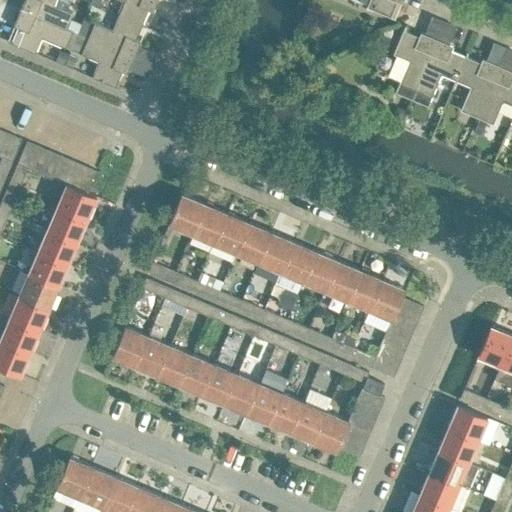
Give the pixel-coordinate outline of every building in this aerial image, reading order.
[(55,4),(56,0),(24,0),(21,8),(66,26),(70,19),(73,11),(55,4)] [(124,0),(119,14),(142,24),(148,9),(153,11),(157,0),(124,0)] [(401,2),(402,0),(369,0),(367,6),(395,18),(395,16),(391,14),(397,0),(401,2)] [(66,26),(21,8),(14,24),(18,26),(12,40),(8,38),(7,40),(35,51),(41,36),(65,45),(72,29),(66,26)] [(136,39),(142,24),(119,14),(113,28),(95,20),(88,37),(133,56),(140,41),(136,39)] [(70,19),(66,26),(72,29),(76,31),(77,32),(81,23),(70,19)] [(411,97),(436,37),(421,31),(419,35),(405,29),(403,28),(393,52),(397,54),(388,75),(400,80),(396,90),(411,97)] [(72,29),(65,45),(70,47),(76,31),(72,29)] [(77,32),(71,48),(98,59),(92,75),(120,87),(120,86),(116,84),(122,70),(127,72),(133,56),(88,37),(77,32)] [(390,36),(378,32),(372,50),(384,54),(390,36)] [(451,49),(453,45),(436,37),(411,97),(428,104),(441,72),(456,79),(466,55),(465,55),(451,49)] [(59,49),(55,59),(63,63),(68,52),(59,49)] [(69,54),(65,64),(74,67),(78,57),(69,54)] [(477,115),(498,64),(482,57),(481,62),(466,55),(456,79),(471,85),(461,108),(477,115)] [(511,102),(511,70),(498,64),(477,115),(493,122),(503,99),(511,102)] [(488,122),(478,118),(473,132),(482,136),(488,122)] [(0,152),(1,153),(10,131),(0,126),(0,152)] [(13,158),(22,136),(10,131),(1,153),(3,154),(13,158)] [(30,166),(39,143),(28,139),(19,161),(28,165),(30,166)] [(42,171),(51,148),(39,143),(30,166),(42,171)] [(53,176),(63,153),(51,148),(42,171),(53,176)] [(65,181),(75,158),(63,153),(53,176),(65,181)] [(0,178),(3,180),(13,158),(3,154),(0,161),(0,178)] [(77,186),(86,164),(75,158),(65,181),(67,181),(77,186)] [(19,187),(28,165),(19,161),(9,183),(19,187)] [(89,191),(98,169),(86,164),(77,186),(89,191)] [(89,191),(77,186),(67,181),(57,204),(87,217),(97,194),(89,191)] [(0,205),(9,209),(19,187),(9,183),(0,204),(0,205)] [(192,231),(205,202),(181,192),(169,221),(192,231)] [(215,241),(227,211),(205,202),(192,231),(215,241)] [(78,239),(87,217),(57,204),(48,226),(78,239)] [(0,230),(9,209),(0,205),(0,230)] [(236,250),(249,220),(227,211),(215,241),(236,250)] [(258,259),(271,230),(249,220),(236,250),(258,259)] [(78,239),(48,226),(38,249),(68,261),(78,239)] [(280,269),(293,239),(271,230),(258,259),(280,269)] [(303,278),(315,249),(293,239),(280,269),(303,278)] [(59,283),(68,261),(38,249),(29,271),(59,283)] [(325,288),(338,258),(315,249),(303,278),(325,288)] [(347,297),(360,267),(338,258),(325,288),(347,297)] [(175,270),(153,261),(149,270),(171,279),(175,270)] [(369,307),(382,277),(360,267),(347,297),(369,307)] [(193,288),(197,279),(175,270),(171,279),(193,288)] [(59,283),(29,271),(19,293),(50,305),(59,283)] [(168,285),(146,276),(143,285),(165,295),(168,285)] [(369,307),(364,320),(387,330),(387,329),(392,317),(397,306),(402,294),(405,287),(382,277),(369,307)] [(216,298),(219,289),(197,279),(193,288),(216,298)] [(165,295),(160,305),(183,314),(187,304),(191,295),(168,285),(165,295)] [(242,298),(219,289),(216,298),(238,307),(242,298)] [(40,327),(50,305),(19,293),(10,315),(40,327)] [(419,315),(423,303),(402,294),(397,306),(419,315)] [(213,304),(191,295),(187,304),(209,314),(213,304)] [(264,307),(242,298),(238,307),(260,317),(264,307)] [(235,314),(213,304),(209,314),(231,323),(235,314)] [(414,327),(419,315),(397,306),(392,317),(414,327)] [(283,326),(287,317),(264,307),(260,317),(283,326)] [(258,323),(235,314),(231,323),(254,333),(258,323)] [(31,350),(40,327),(10,315),(1,337),(31,350)] [(309,326),(287,317),(283,326),(305,336),(309,326)] [(409,338),(414,327),(392,317),(387,329),(409,338)] [(276,342),(280,333),(258,323),(254,333),(276,342)] [(501,363),(511,336),(511,331),(492,323),(479,353),(501,363)] [(136,363),(149,334),(126,324),(113,353),(136,363)] [(331,336),(309,326),(305,336),(327,345),(331,336)] [(404,350),(409,338),(387,329),(387,330),(382,341),(404,350)] [(298,352),(302,342),(280,333),(276,342),(298,352)] [(159,373),(171,343),(149,334),(136,363),(159,373)] [(354,345),(331,336),(327,345),(350,355),(354,345)] [(511,384),(511,336),(501,363),(495,377),(511,384)] [(0,363),(21,372),(31,350),(1,337),(0,339),(0,363)] [(399,362),(404,350),(382,341),(377,352),(399,362)] [(325,352),(302,342),(298,352),(321,361),(325,352)] [(180,382),(193,352),(171,343),(159,373),(180,382)] [(372,364),(376,355),(354,345),(350,355),(372,364)] [(202,391),(215,362),(193,352),(180,382),(202,391)] [(343,371),(347,361),(325,352),(321,361),(343,371)] [(394,373),(399,362),(377,352),(376,355),(372,364),(394,373)] [(370,371),(347,361),(343,371),(365,381),(368,374),(370,371)] [(225,401),(238,371),(215,362),(202,391),(225,401)] [(260,381),(247,410),(269,420),(282,390),(287,378),(266,368),(260,381)] [(247,410),(260,381),(238,371),(225,401),(247,410)] [(380,393),(385,381),(368,374),(365,381),(363,386),(380,393)] [(385,395),(380,393),(363,386),(358,398),(379,407),(385,395)] [(483,406),(487,396),(465,387),(461,397),(483,406)] [(304,400),(291,429),(313,439),(326,409),(331,397),(309,388),(304,400)] [(291,429),(304,400),(282,390),(269,420),(291,429)] [(505,416),(509,406),(487,396),(483,406),(505,416)] [(374,419),(379,407),(358,398),(353,410),(374,419)] [(478,437),(487,415),(458,402),(449,425),(478,437)] [(343,433),(348,421),(349,419),(326,409),(313,439),(336,448),(338,445),(343,433)] [(369,430),(374,419),(353,410),(349,419),(348,421),(369,430)] [(364,442),(369,430),(348,421),(343,433),(364,442)] [(468,459),(478,437),(449,425),(439,447),(468,459)] [(359,454),(364,442),(343,433),(338,445),(359,454)] [(479,464),(468,459),(439,447),(430,469),(459,481),(469,486),(479,464)] [(81,494),(93,465),(71,455),(59,485),(81,494)] [(103,504),(115,474),(93,465),(81,494),(103,504)] [(449,503),(459,481),(430,469),(420,491),(449,503)] [(122,511),(124,511),(137,483),(115,474),(103,504),(122,511)] [(506,502),(511,488),(511,478),(506,476),(497,498),(506,502)] [(151,511),(159,493),(137,483),(124,511),(151,511)] [(445,511),(449,503),(420,491),(411,511),(445,511)] [(177,511),(182,502),(159,493),(151,511),(177,511)] [(501,511),(506,502),(497,498),(490,511),(501,511)] [(204,511),(205,511),(182,502),(177,511),(204,511)]
